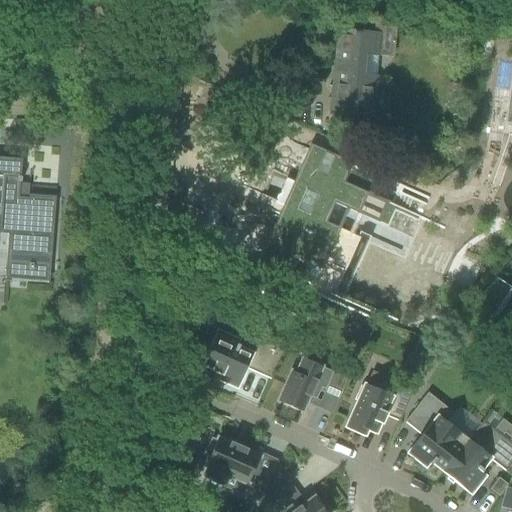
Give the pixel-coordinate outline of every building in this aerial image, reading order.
[(330,115),(372,119),(378,54),(372,54),(374,37),(359,36),(359,34),(338,32),(336,52),(340,52),(336,86),(333,85),(330,115)] [(19,178),(21,161),(0,159),(0,232),(1,231),(10,232),(8,251),(50,255),(55,199),(29,197),(27,199),(18,198),(19,183),(21,183),(21,178),(19,178)] [(301,162),(253,268),(283,282),(288,271),(268,262),(274,250),(310,266),(338,205),(374,222),(384,200),(301,162)] [(495,281),(488,289),(503,298),(509,290),(495,281)] [(503,298),(488,289),(470,309),(489,321),(503,298)] [(291,293),(287,302),(301,308),(305,300),(291,293)] [(350,312),(346,320),(368,330),(371,322),(350,312)] [(219,380),(237,388),(246,369),(270,380),(286,344),(260,333),(250,357),(237,351),(239,347),(236,346),(237,342),(215,333),(202,365),(213,369),(211,373),(220,377),(219,380)] [(419,340),(415,350),(428,356),(433,346),(419,340)] [(291,373),(277,403),(301,413),(308,397),(316,400),(321,389),(325,391),(327,384),(342,391),(352,369),(336,362),(331,373),(302,360),(295,375),(291,373)] [(362,437),(365,431),(374,435),(378,424),(381,426),(386,416),(399,422),(413,391),(371,372),(364,389),(360,387),(354,401),(358,402),(346,430),(362,437)] [(468,441),(445,424),(453,414),(427,394),(404,423),(421,436),(408,453),(427,468),(429,465),(431,466),(433,464),(443,472),(468,441)] [(443,472),(442,473),(469,495),(484,476),(481,473),(482,472),(479,470),(488,459),(505,472),(511,463),(511,446),(482,423),(468,441),(443,472)] [(217,439),(216,441),(211,439),(206,450),(211,452),(205,467),(206,467),(201,478),(221,487),(226,476),(246,485),(242,494),(257,501),(266,480),(252,474),(260,455),(245,449),(244,451),(217,439)] [(498,479),(489,491),(498,497),(507,486),(498,479)] [(323,511),(313,499),(299,509),(294,503),(284,510),(281,507),(275,499),(257,511),(323,511)]
